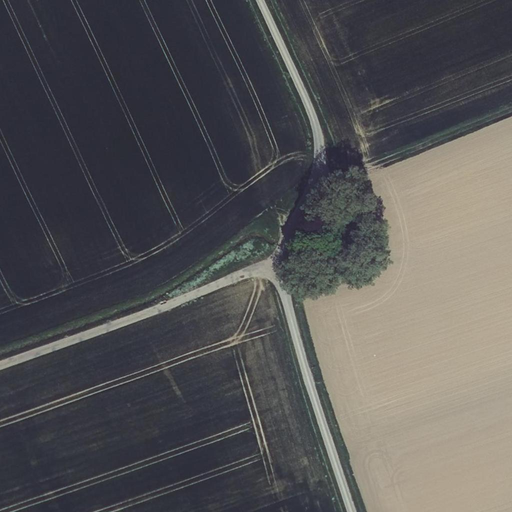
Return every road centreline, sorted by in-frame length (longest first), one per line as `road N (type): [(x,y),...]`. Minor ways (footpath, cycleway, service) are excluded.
road 1 (unclassified): [(0,366),(282,263)]
road 2 (unclassified): [(259,0),(319,136),(314,182),(282,263)]
road 3 (unclassified): [(282,263),(298,345),(351,511)]
